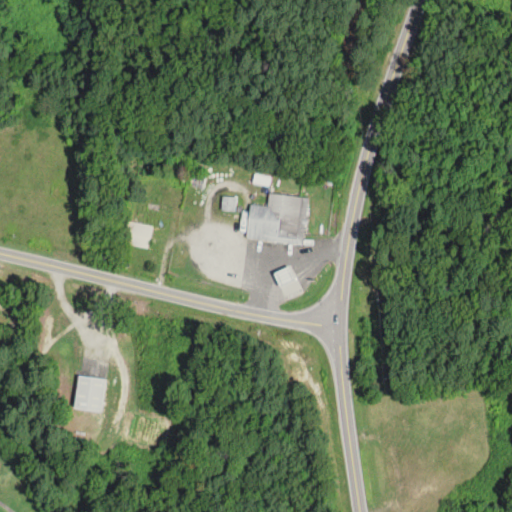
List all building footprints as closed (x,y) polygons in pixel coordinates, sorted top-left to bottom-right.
[(202,188),(206,175),(194,171),(190,184),(202,188)] [(248,237),(305,244),(310,198),(271,193),(269,206),(252,204),(248,237)] [(234,210),(234,198),(223,198),(223,210),(234,210)] [(121,243),(147,248),(152,226),(126,220),(121,243)] [(283,288),(298,281),(291,267),(277,274),(283,288)] [(105,380),(78,376),(74,409),(101,413),(105,380)]
